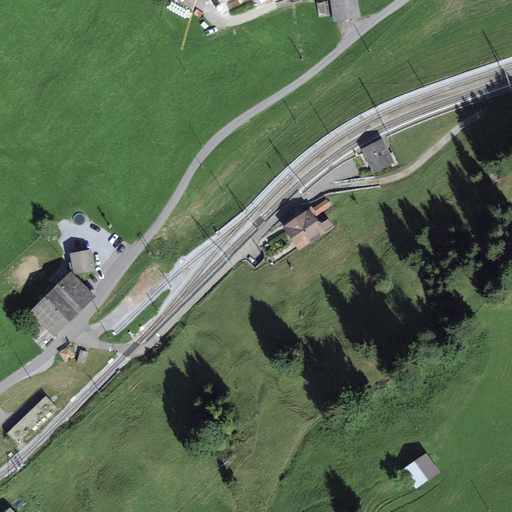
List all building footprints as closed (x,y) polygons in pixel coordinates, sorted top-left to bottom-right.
[(329,0),(330,0),(317,3),(319,18),(332,16),(333,22),(361,18),(357,0),(329,0)] [(395,163),(390,154),(388,154),(383,144),(368,152),(376,169),(389,162),(390,165),(395,163)] [(347,178),(342,169),(331,176),(336,182),(337,184),(347,178)] [(367,190),(365,185),(357,188),(359,193),(367,190)] [(315,210),(290,227),(304,248),(333,228),(328,221),(323,224),(319,219),(331,210),(327,204),(316,212),(315,210)] [(89,272),(89,258),(76,258),(76,272),(89,272)] [(55,338),(95,297),(69,272),(29,313),(55,338)] [(65,363),(75,356),(68,346),(58,352),(65,363)] [(86,365),(88,351),(79,349),(77,363),(86,365)] [(19,446),(59,409),(47,396),(7,432),(19,446)] [(416,490),(441,473),(426,454),(402,471),(416,490)]
